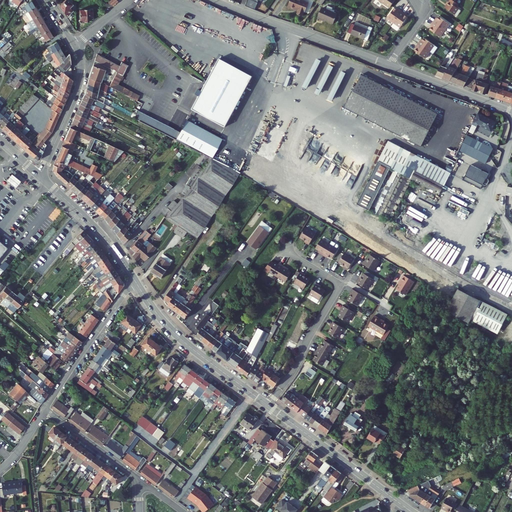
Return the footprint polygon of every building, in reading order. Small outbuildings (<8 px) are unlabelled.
[(34,5),(30,0),(26,0),(19,4),(21,7),(23,6),(26,10),(34,5)] [(73,4),(69,0),(64,0),(59,6),(67,18),(74,12),(71,9),(74,7),(72,5),(73,4)] [(105,2),(100,6),(104,12),(118,1),(117,0),(107,0),(108,2),(107,3),(105,2)] [(304,0),(289,0),(288,4),(298,8),(296,13),(302,15),(303,11),(305,12),(309,2),(304,0)] [(452,2),(450,0),(449,0),(443,8),(452,15),(456,9),(453,7),(456,4),(452,2)] [(327,3),(326,8),(322,7),(318,17),(325,19),(326,18),(335,21),(338,12),(336,11),(337,10),(334,9),(335,7),(332,6),(332,5),(327,3)] [(30,18),(39,13),(34,5),(26,10),(23,12),(20,15),(22,19),(27,16),(29,19),(30,18)] [(392,22),(401,10),(398,8),(397,9),(395,8),(393,6),(386,17),(392,22)] [(79,10),(78,19),(77,20),(79,21),(80,20),(89,20),(89,16),(94,17),(94,10),(79,10)] [(392,22),(399,26),(406,16),(404,14),(403,13),(404,12),(401,10),(392,22)] [(27,30),(43,20),(39,13),(30,18),(29,19),(31,22),(24,27),(27,30)] [(444,29),(449,23),(438,15),(437,17),(436,19),(435,18),(433,21),(444,29)] [(40,32),(48,28),(43,20),(27,30),(28,32),(37,27),(40,32)] [(440,36),(444,29),(433,21),(430,24),(432,25),(431,26),(429,28),(440,36)] [(372,29),(351,22),(347,31),(368,38),(372,29)] [(41,41),(52,34),(48,28),(40,32),(42,36),(40,38),(41,41)] [(437,46),(423,37),(422,39),(421,40),(419,39),(417,42),(429,51),(432,53),(437,46)] [(45,46),(47,50),(43,52),(45,56),(59,47),(55,40),(45,46)] [(424,57),(429,51),(417,42),(415,45),(416,46),(415,48),(414,50),(424,57)] [(56,66),(65,56),(59,47),(45,56),(46,57),(47,59),(51,57),(56,66)] [(122,61),(120,65),(93,50),(91,58),(96,60),(111,68),(116,71),(123,74),(128,64),(122,61)] [(69,53),(68,52),(65,56),(56,66),(59,69),(63,71),(70,63),(69,53)] [(445,59),(435,75),(441,78),(446,69),(444,68),(448,60),(445,59)] [(446,69),(441,78),(450,81),(455,72),(462,60),(459,59),(453,68),(448,66),(446,69)] [(111,81),(107,79),(111,68),(96,60),(91,76),(109,84),(111,81)] [(455,72),(450,81),(455,83),(466,65),(463,64),(457,73),(455,72)] [(223,73),(226,67),(220,65),(217,70),(223,73)] [(466,65),(455,83),(464,86),(465,85),(469,77),(463,75),(469,67),(466,65)] [(479,69),(475,79),(469,77),(465,85),(469,87),(471,81),(475,82),(472,88),(472,89),(476,91),(477,89),(479,90),(484,75),(486,72),(479,69)] [(26,79),(29,76),(24,71),(21,74),(26,79)] [(68,76),(63,71),(61,76),(71,84),(73,79),(68,76)] [(119,82),(123,74),(116,71),(111,81),(109,84),(136,99),(140,93),(119,82)] [(57,78),(69,87),(71,84),(61,76),(59,74),(56,77),(57,78)] [(419,148),(440,110),(362,74),(342,112),(419,148)] [(485,83),(488,76),(484,75),(479,90),(480,91),(480,93),(485,94),(487,86),(488,84),(485,83)] [(106,90),(109,84),(91,76),(89,83),(106,90)] [(54,82),(67,92),(69,87),(57,78),(54,82)] [(497,82),(495,89),(487,86),(485,94),(486,95),(495,98),(501,82),(501,81),(499,80),(498,83),(497,82)] [(55,90),(65,97),(67,92),(54,82),(52,87),(55,90)] [(508,85),(501,82),(495,98),(503,101),(505,93),(508,85)] [(28,86),(33,91),(36,89),(30,83),(28,86)] [(104,95),(106,90),(89,83),(88,88),(104,95)] [(505,93),(503,101),(510,103),(511,96),(511,87),(508,86),(505,93)] [(86,93),(101,101),(104,95),(88,88),(86,93)] [(197,236),(238,171),(240,172),(252,150),(280,165),(303,122),(291,116),(283,132),(251,115),(252,112),(248,109),(246,113),(200,89),(181,125),(176,122),(172,129),(136,110),(133,117),(137,119),(174,138),(200,151),(180,177),(181,178),(185,173),(188,175),(184,183),(188,186),(193,178),(194,178),(188,187),(175,203),(169,210),(164,217),(178,225),(188,231),(197,236)] [(65,97),(55,90),(53,94),(63,102),(65,97)] [(48,96),(47,97),(49,99),(61,108),(63,102),(53,94),(48,91),(47,92),(51,95),(49,97),(48,96)] [(37,96),(32,92),(14,112),(13,114),(16,116),(18,118),(37,96)] [(101,101),(86,93),(85,96),(83,100),(99,107),(101,105),(109,109),(111,106),(101,101)] [(44,99),(42,100),(54,109),(58,113),(61,108),(49,99),(48,100),(49,101),(48,103),(44,99)] [(99,107),(83,100),(81,105),(99,114),(101,108),(99,107)] [(99,114),(81,105),(79,109),(98,119),(101,114),(99,114)] [(46,126),(40,133),(45,137),(52,127),(58,113),(54,109),(46,126)] [(98,119),(79,109),(77,114),(86,118),(89,120),(91,121),(98,125),(100,120),(98,119)] [(0,116),(0,122),(3,125),(10,116),(13,114),(14,112),(12,110),(8,114),(5,111),(3,114),(0,116)] [(11,117),(1,128),(5,132),(13,123),(11,122),(16,116),(13,114),(10,116),(11,117)] [(86,118),(77,114),(75,118),(84,123),(86,118)] [(493,123),(477,115),(472,126),(475,128),(477,127),(477,126),(490,133),(494,126),(493,126),(493,123)] [(13,123),(5,132),(13,139),(21,131),(18,128),(23,123),(18,118),(13,123)] [(75,118),(72,123),(81,127),(84,123),(75,118)] [(85,129),(81,127),(72,123),(70,127),(106,142),(107,138),(88,130),(85,129)] [(21,131),(13,139),(24,149),(30,143),(32,141),(24,134),(29,129),(26,125),(21,131)] [(113,161),(123,150),(106,142),(70,127),(64,140),(71,143),(74,135),(89,141),(85,149),(113,161)] [(459,150),(485,164),(493,149),(467,135),(459,150)] [(37,137),(33,142),(37,146),(38,147),(42,141),(37,137)] [(76,145),(71,143),(64,140),(56,159),(64,162),(69,165),(70,165),(71,166),(78,169),(85,172),(92,175),(99,178),(102,174),(95,170),(97,165),(92,163),(90,168),(70,158),(76,145)] [(42,141),(38,147),(40,148),(32,156),(36,159),(39,158),(45,144),(42,141)] [(389,221),(389,220),(411,179),(411,178),(415,172),(419,163),(421,159),(388,141),(355,203),(389,221)] [(30,143),(24,149),(32,156),(40,148),(38,147),(37,146),(35,148),(30,143)] [(61,167),(62,168),(64,162),(56,159),(54,164),(61,167)] [(442,187),(449,174),(421,159),(419,163),(415,172),(442,187)] [(61,172),(60,169),(61,167),(54,164),(52,172),(66,185),(72,176),(69,174),(67,176),(61,172)] [(488,174),(470,164),(463,180),(480,189),(483,184),(485,185),(487,185),(489,181),(488,179),(486,178),(488,174)] [(92,175),(85,172),(81,176),(88,181),(92,175)] [(442,187),(415,172),(411,178),(411,179),(438,194),(442,187)] [(13,175),(8,182),(15,187),(20,181),(13,175)] [(92,175),(88,181),(92,185),(99,178),(92,175)] [(73,177),(67,186),(70,189),(77,181),(73,177)] [(99,178),(92,185),(91,187),(81,198),(82,199),(86,202),(99,187),(96,185),(101,179),(99,178)] [(82,181),(80,183),(77,181),(70,189),(77,194),(85,184),(82,181)] [(91,187),(86,183),(85,184),(77,194),(81,198),(91,187)] [(508,208),(511,194),(511,189),(501,186),(497,197),(501,198),(499,205),(508,208)] [(102,192),(104,190),(99,187),(86,202),(90,206),(102,192)] [(95,210),(106,196),(102,192),(90,206),(95,210)] [(125,196),(123,195),(116,204),(104,218),(105,220),(107,223),(125,202),(122,200),(125,196)] [(106,196),(95,210),(99,214),(111,200),(106,196)] [(104,218),(116,204),(111,200),(99,214),(100,215),(104,218)] [(175,203),(170,200),(164,207),(169,210),(175,203)] [(128,206),(125,202),(107,223),(111,227),(128,206)] [(406,215),(423,223),(428,212),(411,204),(406,215)] [(115,232),(133,211),(128,206),(111,227),(115,232)] [(133,211),(115,232),(119,238),(128,227),(136,218),(133,215),(138,209),(136,208),(133,211)] [(141,211),(136,218),(128,227),(119,238),(123,243),(142,220),(140,219),(144,214),(141,211)] [(63,234),(69,227),(65,224),(59,230),(63,234)] [(245,241),(255,248),(267,231),(258,224),(245,241)] [(188,231),(178,225),(173,231),(184,237),(188,231)] [(497,234),(499,230),(490,226),(488,231),(497,234)] [(306,244),(313,233),(303,227),(297,237),(302,240),(304,241),(303,242),(306,244)] [(83,229),(67,246),(71,250),(75,245),(86,232),(83,229)] [(145,230),(130,249),(134,252),(141,244),(150,234),(147,231),(145,230)] [(78,249),(90,236),(86,232),(75,245),(78,249)] [(70,236),(66,233),(65,235),(61,239),(58,243),(56,245),(60,248),(70,236)] [(60,238),(56,234),(52,239),(56,242),(60,238)] [(90,236),(78,249),(82,251),(93,239),(90,236)] [(316,252),(320,254),(327,243),(318,237),(312,247),(316,249),(317,250),(316,252)] [(82,258),(96,243),(93,239),(82,251),(81,252),(79,254),(82,258)] [(328,239),(327,243),(320,254),(323,256),(324,254),(326,255),(329,257),(335,248),(333,247),(335,245),(334,243),(328,239)] [(86,261),(99,247),(96,243),(82,258),(86,261)] [(149,243),(145,248),(141,244),(134,252),(132,256),(135,260),(139,256),(146,261),(153,252),(152,251),(155,247),(149,243)] [(91,261),(102,250),(99,247),(86,261),(82,264),(84,266),(88,263),(89,264),(91,261)] [(89,269),(105,254),(102,250),(91,261),(87,267),(89,269)] [(345,268),(351,257),(341,252),(335,261),(341,264),(342,265),(341,266),(345,268)] [(94,271),(107,257),(105,254),(89,269),(84,275),(87,278),(94,271)] [(359,263),(364,266),(369,255),(366,254),(364,259),(363,260),(361,259),(359,263)] [(161,257),(152,272),(162,278),(171,264),(170,263),(172,260),(164,255),(162,258),(161,257)] [(376,259),(369,255),(364,266),(370,269),(376,259)] [(97,273),(110,261),(107,257),(94,271),(94,272),(88,278),(90,280),(97,273)] [(100,277),(113,265),(110,261),(97,273),(100,277)] [(269,273),(278,278),(284,267),(281,265),(280,266),(278,266),(275,263),(269,273)] [(113,265),(100,277),(103,281),(115,269),(113,265)] [(288,269),(284,267),(278,278),(286,283),(292,273),(288,271),(287,271),(288,269)] [(115,269),(103,281),(105,285),(118,273),(115,269)] [(357,279),(355,282),(364,288),(370,278),(360,272),(358,277),(357,279)] [(118,273),(105,285),(101,289),(104,292),(121,277),(118,273)] [(303,276),(304,275),(301,273),(294,284),(304,290),(310,280),(305,277),(303,276)] [(411,280),(400,273),(396,279),(397,280),(393,287),(402,293),(411,280)] [(123,283),(123,280),(121,277),(104,292),(101,296),(103,298),(107,295),(111,300),(116,294),(115,292),(113,294),(111,291),(115,287),(118,291),(123,283)] [(178,285),(176,283),(165,299),(171,303),(174,297),(177,294),(174,292),(178,285)] [(5,296),(11,288),(6,284),(0,292),(5,296)] [(319,288),(320,286),(316,284),(310,295),(319,301),(325,292),(320,289),(319,288)] [(195,285),(183,304),(179,301),(173,309),(179,314),(198,287),(195,285)] [(188,307),(200,289),(198,287),(179,314),(186,318),(192,309),(188,307)] [(5,296),(1,300),(7,305),(17,293),(11,288),(5,296)] [(361,294),(351,289),(346,299),(355,305),(361,294)] [(470,318),(480,301),(457,289),(444,311),(467,324),(470,318)] [(17,293),(7,305),(12,309),(15,305),(17,306),(18,305),(26,296),(19,290),(17,293)] [(105,309),(111,300),(107,295),(103,298),(101,296),(95,302),(105,309)] [(173,309),(179,301),(174,297),(171,303),(169,306),(173,309)] [(193,325),(200,330),(202,329),(215,310),(219,305),(212,300),(210,303),(212,311),(209,315),(204,311),(193,325)] [(505,316),(480,301),(470,318),(496,332),(505,316)] [(351,311),(342,306),(337,316),(346,321),(351,311)] [(93,327),(99,318),(91,313),(85,321),(93,327)] [(133,316),(131,314),(123,326),(131,332),(133,328),(138,322),(132,317),(133,316)] [(379,319),(372,315),(365,326),(381,335),(386,325),(378,320),(379,319)] [(79,330),(87,335),(93,327),(85,321),(79,330)] [(144,324),(143,325),(138,322),(133,328),(140,333),(146,325),(144,324)] [(333,323),(332,325),(328,333),(336,338),(342,328),(333,323)] [(200,330),(196,336),(202,341),(214,326),(210,324),(209,327),(207,326),(204,330),(202,329),(200,330)] [(269,335),(266,341),(269,342),(278,327),(274,325),(269,335)] [(214,326),(202,341),(208,346),(214,338),(212,336),(216,331),(214,329),(215,327),(214,326)] [(238,346),(239,346),(241,348),(243,349),(246,351),(248,353),(248,352),(260,330),(259,329),(249,349),(240,343),(238,346)] [(83,340),(70,330),(67,335),(80,345),(83,340)] [(269,335),(260,330),(248,352),(253,355),(257,358),(261,350),(266,341),(269,335)] [(214,338),(208,346),(213,350),(224,335),(221,333),(216,339),(214,338)] [(77,349),(80,345),(67,335),(64,339),(77,349)] [(213,350),(215,352),(217,353),(227,338),(224,335),(213,350)] [(154,337),(153,336),(143,348),(151,354),(154,351),(159,344),(153,339),(154,337)] [(217,353),(227,361),(228,362),(234,354),(239,346),(238,346),(233,342),(227,338),(217,353)] [(77,349),(64,339),(61,343),(62,344),(66,347),(74,353),(77,349)] [(140,342),(136,339),(131,346),(135,349),(140,342)] [(316,349),(318,351),(324,341),(323,340),(320,345),(319,347),(317,346),(316,349)] [(118,347),(111,341),(107,347),(117,355),(119,353),(116,350),(118,347)] [(332,346),(324,341),(318,351),(327,356),(332,346)] [(74,353),(66,347),(62,344),(61,343),(58,347),(59,349),(63,352),(71,357),(74,353)] [(165,345),(163,347),(159,344),(154,351),(160,356),(167,346),(165,345)] [(234,354),(228,362),(232,365),(243,349),(241,348),(239,346),(234,354)] [(71,357),(63,352),(59,349),(58,347),(55,352),(68,362),(71,357)] [(117,355),(107,347),(101,355),(109,361),(112,355),(115,358),(117,355)] [(143,351),(139,348),(134,354),(139,357),(143,351)] [(58,365),(63,359),(55,353),(49,349),(45,354),(46,357),(50,360),(48,361),(49,362),(57,368),(59,365),(58,365)] [(243,349),(232,365),(237,368),(243,360),(241,358),(246,351),(243,349)] [(327,356),(318,351),(313,361),(321,365),(327,356)] [(45,358),(40,354),(32,363),(41,370),(42,371),(49,362),(48,361),(45,358)] [(109,361),(101,355),(96,362),(112,374),(114,372),(108,368),(112,363),(109,361)] [(168,365),(165,363),(160,370),(163,372),(166,367),(175,374),(183,362),(181,361),(182,359),(179,357),(178,358),(177,357),(176,359),(174,357),(168,365)] [(244,357),(243,360),(237,368),(241,372),(246,365),(244,363),(247,359),(244,357)] [(112,374),(96,362),(91,369),(99,375),(102,377),(105,372),(110,377),(112,374)] [(248,366),(246,365),(241,372),(247,376),(253,365),(254,363),(251,362),(248,366)] [(197,370),(190,365),(180,379),(187,384),(192,377),(197,370)] [(247,376),(252,380),(260,370),(258,369),(253,365),(247,376)] [(261,369),(262,368),(260,366),(258,369),(260,370),(252,380),(257,383),(261,378),(265,372),(261,369)] [(317,372),(311,367),(307,373),(313,378),(317,372)] [(154,370),(151,368),(146,374),(149,377),(154,370)] [(47,382),(44,379),(40,376),(38,374),(32,369),(28,374),(32,377),(36,381),(40,384),(50,392),(53,387),(47,382)] [(99,375),(91,369),(86,376),(104,389),(105,387),(95,380),(99,375)] [(43,403),(50,392),(40,384),(36,381),(32,377),(28,374),(24,370),(22,372),(35,383),(33,386),(35,387),(31,392),(43,403)] [(53,387),(55,382),(42,371),(41,370),(38,374),(40,376),(44,379),(47,382),(53,387)] [(199,382),(204,376),(197,370),(192,377),(196,380),(194,383),(197,386),(199,382)] [(274,372),(265,370),(265,372),(261,378),(267,382),(274,372)] [(274,372),(267,382),(272,385),(277,375),(279,372),(275,370),(274,372)] [(355,395),(368,372),(365,370),(352,392),(355,395)] [(272,385),(274,386),(280,377),(279,376),(281,373),(279,372),(277,375),(272,385)] [(104,389),(86,376),(81,383),(100,397),(101,395),(93,389),(94,387),(96,389),(97,387),(104,392),(105,390),(104,389)] [(201,393),(210,380),(204,376),(199,382),(197,386),(195,388),(201,393)] [(209,394),(216,384),(210,380),(201,393),(200,395),(206,399),(209,394)] [(26,388),(18,381),(9,391),(17,399),(26,388)] [(179,384),(174,381),(169,388),(174,391),(179,384)] [(215,398),(222,389),(216,384),(209,394),(215,398)] [(220,405),(229,393),(222,389),(215,398),(212,403),(211,404),(213,406),(216,402),(220,405)] [(298,398),(288,391),(281,400),(291,408),(298,398)] [(231,405),(236,399),(229,393),(220,405),(218,407),(221,408),(226,402),(231,405)] [(215,398),(209,394),(206,399),(212,403),(215,398)] [(308,400),(301,394),(298,398),(291,408),(300,415),(304,409),(307,412),(310,408),(305,404),(308,400)] [(320,404),(324,398),(319,395),(312,405),(317,408),(319,405),(320,404)] [(0,410),(3,414),(2,415),(11,424),(16,418),(8,410),(10,407),(0,398),(0,410)] [(231,416),(241,402),(236,399),(231,405),(233,407),(228,413),(231,416)] [(75,413),(63,404),(59,411),(72,421),(80,411),(78,409),(75,413)] [(317,408),(314,412),(308,421),(312,424),(318,415),(321,411),(323,408),(324,406),(320,404),(319,405),(317,408)] [(318,415),(312,424),(317,427),(323,418),(325,415),(328,411),(330,408),(325,405),(324,406),(323,408),(321,411),(318,415)] [(323,418),(317,427),(326,434),(341,410),(335,407),(331,414),(328,411),(325,415),(323,418)] [(107,422),(115,411),(110,408),(103,418),(107,422)] [(308,421),(314,412),(310,408),(307,412),(303,417),(305,419),(308,421)] [(352,415),(353,413),(350,412),(344,423),(357,430),(362,421),(352,415)] [(82,414),(76,423),(89,433),(91,435),(98,425),(82,414)] [(255,418),(251,415),(244,425),(254,432),(263,421),(261,420),(262,419),(259,417),(258,418),(257,417),(255,418)] [(20,433),(25,426),(16,418),(11,424),(20,433)] [(142,425),(152,432),(157,426),(157,425),(147,418),(142,425)] [(152,432),(159,437),(164,431),(157,426),(152,432)] [(386,436),(374,427),(368,436),(376,442),(378,439),(382,442),(386,436)] [(58,440),(64,433),(57,428),(51,435),(58,440)] [(102,433),(97,429),(93,436),(108,447),(115,438),(104,430),(102,433)] [(165,442),(171,435),(164,430),(164,431),(159,437),(165,442)] [(265,433),(261,430),(256,437),(252,444),(256,446),(260,441),(268,446),(274,437),(266,431),(265,433)] [(65,445),(70,437),(64,433),(58,440),(55,444),(61,448),(65,445)] [(123,447),(115,442),(110,449),(126,460),(131,453),(139,442),(142,437),(140,435),(130,449),(125,444),(123,447)] [(76,442),(70,437),(65,445),(71,449),(76,442)] [(248,441),(243,448),(246,451),(251,444),(248,441)] [(290,449),(279,441),(274,448),(273,449),(276,451),(271,458),(274,461),(278,455),(280,457),(279,458),(286,462),(291,455),(292,456),(295,451),(291,448),(290,449)] [(406,449),(393,441),(388,447),(393,450),(391,453),(400,459),(406,449)] [(76,442),(71,449),(77,454),(82,446),(76,442)] [(135,456),(143,445),(139,442),(131,453),(133,454),(128,462),(143,473),(152,460),(153,460),(151,459),(147,464),(135,456)] [(171,448),(177,452),(181,445),(176,442),(171,448)] [(77,454),(74,458),(79,462),(88,450),(82,446),(77,454)] [(79,463),(84,467),(85,465),(93,454),(88,450),(79,462),(79,463)] [(155,462),(162,452),(160,450),(153,460),(152,460),(155,462)] [(268,456),(263,451),(259,458),(264,461),(268,456)] [(308,458),(310,459),(305,465),(318,475),(320,471),(322,468),(315,462),(319,457),(313,452),(308,458)] [(92,465),(97,458),(93,454),(85,465),(90,468),(92,465)] [(102,461),(97,458),(92,465),(97,469),(102,461)] [(102,461),(97,469),(102,473),(107,465),(102,461)] [(338,470),(327,462),(322,468),(320,471),(318,475),(315,478),(320,482),(317,486),(323,491),(338,470)] [(181,465),(178,463),(171,472),(170,474),(173,477),(181,465)] [(304,467),(300,463),(297,468),(303,473),(305,470),(303,468),(304,467)] [(105,480),(113,469),(107,465),(102,473),(95,482),(101,486),(105,480)] [(165,475),(152,466),(146,475),(161,486),(170,474),(171,472),(169,470),(165,475)] [(113,481),(119,473),(113,469),(105,480),(111,484),(113,481)] [(329,491),(342,473),(338,470),(323,491),(324,492),(322,496),(325,498),(329,491)] [(119,473),(113,481),(119,485),(125,478),(119,473)] [(336,491),(346,477),(342,473),(329,491),(334,495),(337,492),(336,491)] [(266,482),(265,482),(254,496),(264,503),(274,489),(273,488),(277,482),(270,476),(266,482)] [(24,485),(23,480),(15,481),(16,492),(25,491),(25,495),(29,494),(28,485),(24,485)] [(429,480),(408,490),(411,497),(421,503),(427,494),(432,487),(429,480)] [(6,487),(2,488),(3,497),(7,497),(7,493),(16,492),(15,481),(6,482),(6,487)] [(184,492),(168,481),(163,488),(179,499),(184,492)] [(62,486),(56,494),(61,494),(65,488),(62,486)] [(200,487),(192,498),(196,502),(197,500),(205,506),(206,508),(205,509),(207,511),(210,511),(219,504),(210,495),(200,487)] [(431,497),(435,489),(432,487),(427,494),(421,503),(425,506),(431,497)] [(90,489),(88,491),(85,496),(93,497),(95,493),(90,489)] [(429,509),(440,492),(435,489),(431,497),(425,506),(426,507),(429,509)] [(338,502),(342,495),(337,492),(334,495),(329,491),(325,498),(322,502),(327,506),(330,505),(331,504),(332,504),(335,500),(338,502)] [(449,511),(454,503),(446,499),(440,509),(444,511),(445,509),(447,511),(449,511)] [(287,503),(282,500),(276,508),(281,511),(282,511),(295,511),(298,509),(287,502),(287,503)]
